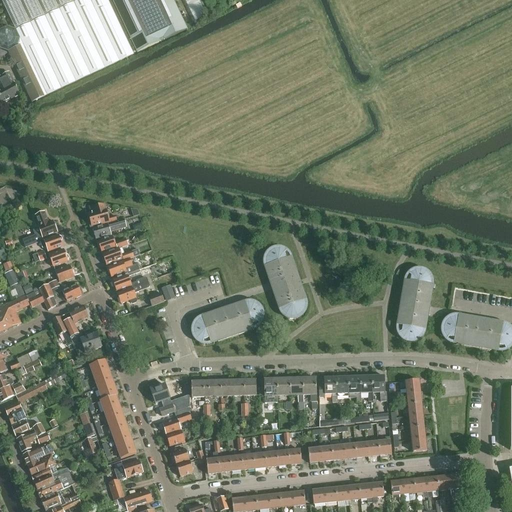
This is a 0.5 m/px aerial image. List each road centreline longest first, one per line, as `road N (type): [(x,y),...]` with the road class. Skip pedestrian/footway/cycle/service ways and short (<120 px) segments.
road 1 (residential): [(130,379),(189,367),(386,361),(492,371)]
road 2 (residential): [(170,499),(485,460)]
road 3 (residential): [(170,499),(130,379)]
